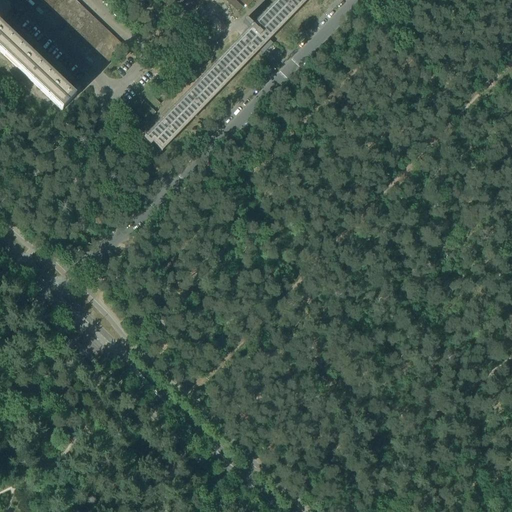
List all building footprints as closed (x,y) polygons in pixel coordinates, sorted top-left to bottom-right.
[(7,0),(0,0),(0,22),(15,7),(7,0)] [(56,0),(50,0),(45,6),(50,10),(58,2),(56,0)] [(67,0),(62,6),(67,10),(75,1),(73,0),(67,0)] [(161,152),(259,50),(264,45),(307,0),(281,0),(145,141),(143,139),(150,146),(153,144),(161,152)] [(75,1),(67,10),(71,14),(80,5),(76,2),(75,1)] [(58,2),(50,10),(54,14),(62,6),(58,2)] [(80,5),(71,14),(75,18),(84,9),(81,7),(80,5)] [(62,6),(54,14),(55,15),(58,18),(59,19),(67,10),(62,6)] [(84,9),(75,18),(80,22),(88,14),(86,11),(84,9)] [(67,10),(59,19),(63,23),(71,14),(67,10)] [(71,14),(63,23),(64,24),(67,27),(75,18),(71,14)] [(88,14),(80,22),(84,27),(93,18),(90,16),(88,14)] [(75,18),(67,27),(69,28),(72,31),(80,22),(75,18)] [(93,18),(84,27),(89,31),(97,22),(95,20),(93,18)] [(243,22),(243,23),(243,24),(244,24),(248,28),(249,29),(250,28),(252,26),(247,20),(246,20),(245,20),(244,20),(244,21),(243,21),(243,22)] [(80,22),(72,31),(74,33),(76,35),(84,27),(80,22)] [(97,22),(89,31),(93,35),(101,26),(100,24),(97,22)] [(101,26),(93,35),(97,39),(106,30),(104,29),(101,26)] [(84,27),(76,35),(78,37),(80,39),(89,31),(84,27)] [(0,51),(53,102),(62,111),(64,109),(73,99),(68,94),(0,29),(0,51)] [(106,30),(97,39),(102,43),(110,34),(109,33),(106,30)] [(89,31),(80,39),(83,42),(84,43),(93,35),(89,31)] [(110,34),(102,43),(106,47),(114,38),(110,34)] [(93,35),(84,43),(88,46),(89,48),(97,39),(93,35)] [(114,38),(106,47),(110,51),(118,42),(114,38)] [(97,39),(89,48),(92,51),(93,52),(102,43),(97,39)] [(118,42),(110,51),(115,56),(115,55),(123,47),(118,42)] [(102,43),(93,52),(97,55),(98,56),(106,47),(102,43)] [(106,47),(98,56),(102,60),(110,51),(106,47)] [(110,51),(102,60),(107,64),(115,56),(110,51)] [(256,152),(262,147),(257,142),(251,147),(256,152)]
